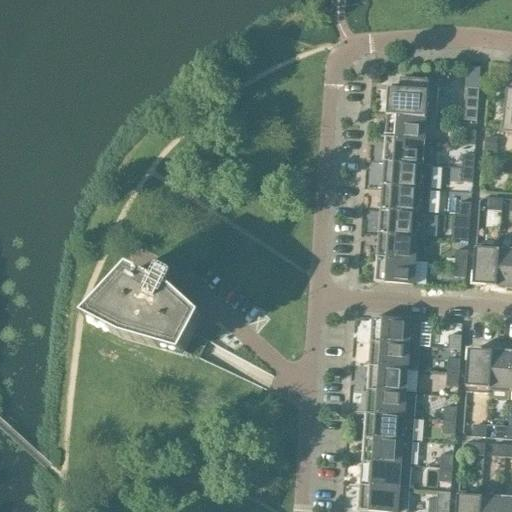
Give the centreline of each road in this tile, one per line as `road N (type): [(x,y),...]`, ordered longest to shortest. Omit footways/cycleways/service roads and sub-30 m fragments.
road 1 (residential): [(316,297),(338,58),(367,44),(511,42)]
road 2 (residential): [(301,511),(316,297)]
road 3 (residential): [(316,297),(511,310)]
